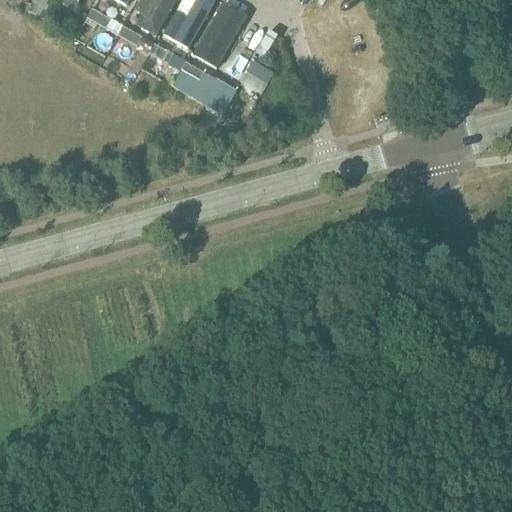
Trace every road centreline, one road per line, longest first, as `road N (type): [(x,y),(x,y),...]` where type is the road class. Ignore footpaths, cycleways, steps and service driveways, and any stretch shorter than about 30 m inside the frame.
road 1 (unclassified): [(0,262),(330,171)]
road 2 (unclassified): [(511,374),(430,143)]
road 3 (residential): [(330,171),(287,21),(249,0)]
